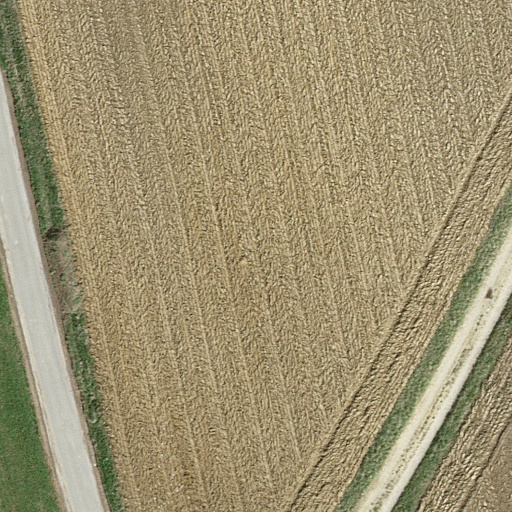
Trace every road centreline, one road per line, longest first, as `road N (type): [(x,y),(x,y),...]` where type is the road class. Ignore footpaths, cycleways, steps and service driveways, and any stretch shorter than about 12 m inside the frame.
road 1 (track): [(0,164),(82,511)]
road 2 (track): [(374,511),(460,378),(511,272)]
